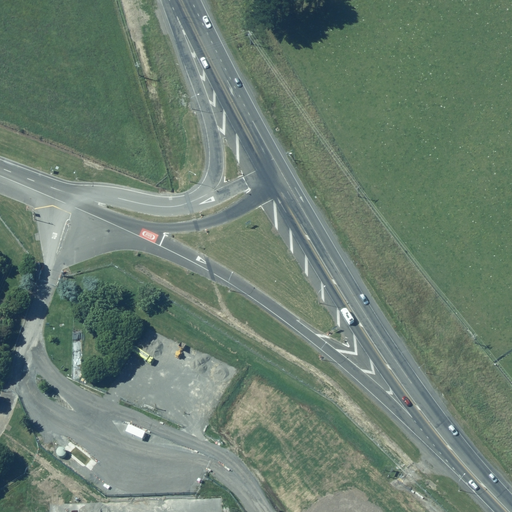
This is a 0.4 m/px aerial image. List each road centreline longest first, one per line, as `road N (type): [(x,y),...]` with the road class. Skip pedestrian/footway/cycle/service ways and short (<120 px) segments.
road 1 (trunk): [(275,134),(328,259),(456,451)]
road 2 (trunk): [(456,451),(371,370),(273,216),(229,186)]
road 3 (track): [(40,332),(40,359),(63,387),(221,455),(269,511)]
